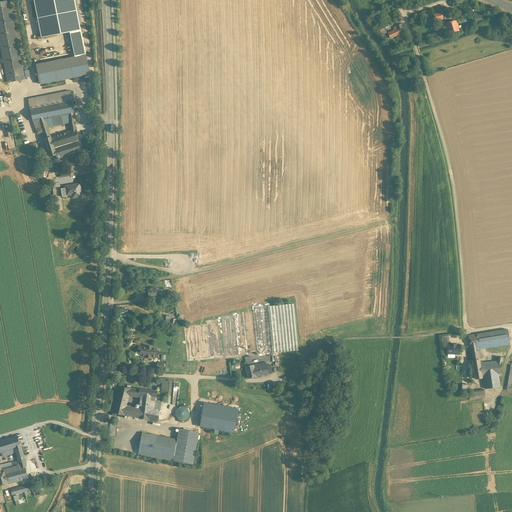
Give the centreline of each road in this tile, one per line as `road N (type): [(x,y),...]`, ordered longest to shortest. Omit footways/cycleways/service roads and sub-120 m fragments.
road 1 (track): [(109,255),(126,257),(129,281),(169,279),(395,220),(400,105),(343,0)]
road 2 (tertiary): [(92,511),(109,255),(105,0)]
road 3 (unclassified): [(394,0),(452,177),(467,331)]
